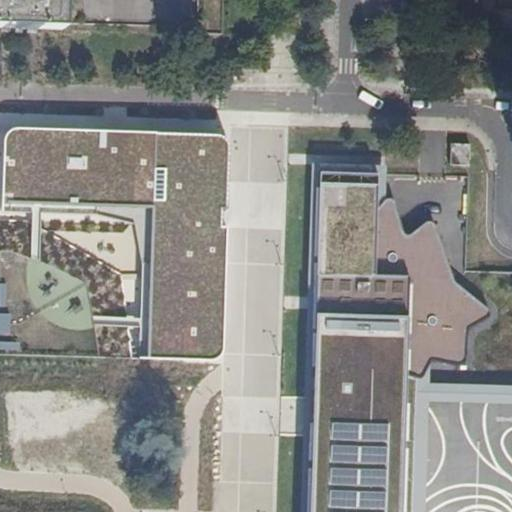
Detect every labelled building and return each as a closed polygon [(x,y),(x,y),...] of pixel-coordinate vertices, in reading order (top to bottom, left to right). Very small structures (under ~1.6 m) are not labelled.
[(0,0),(0,28),(57,30),(57,0),(0,0)] [(57,36),(219,42),(220,0),(57,0),(57,30),(57,36)] [(511,0),(479,0),(479,33),(511,34),(511,0)] [(229,369),(228,138),(205,131),(144,131),(144,107),(26,107),(8,162),(9,184),(37,184),(32,200),(67,211),(61,212),(84,219),(94,219),(98,205),(157,205),(157,243),(169,247),(169,295),(181,299),(188,278),(188,359),(191,359),(191,369),(229,369)] [(449,165),(466,166),(468,166),(469,146),(449,146),(449,165)] [(38,315),(15,320),(21,346),(44,341),(38,315)] [(511,398),(479,397),(476,489),(511,490),(511,398)]
